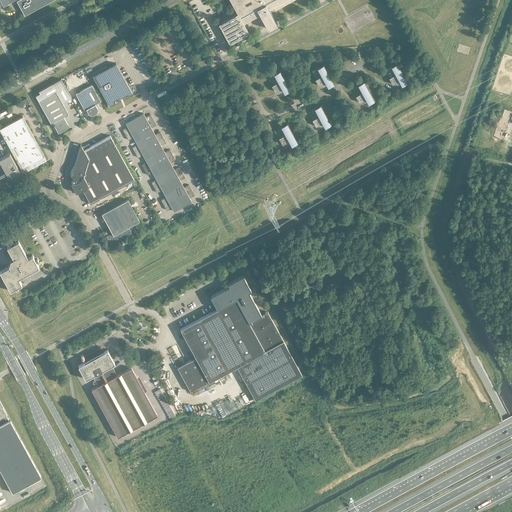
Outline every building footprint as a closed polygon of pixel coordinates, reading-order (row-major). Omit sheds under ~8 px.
[(0,0),(3,5),(13,0),(17,0),(16,1),(24,15),(52,0),(0,0)] [(231,0),(237,10),(238,13),(219,23),(231,43),(250,33),(244,23),(261,14),(269,29),(269,28),(277,23),(278,24),(270,9),(273,7),(275,10),(293,0),(231,0)] [(132,93),(116,63),(93,76),(109,106),(115,102),(114,100),(132,93)] [(390,77),(393,84),(400,80),(403,85),(408,82),(398,63),(392,66),(396,74),(390,77)] [(316,79),(319,86),(326,82),(329,87),(335,83),(333,81),(324,64),(318,67),(323,75),(316,79)] [(272,85),(276,91),(276,92),(283,88),(285,93),(291,90),(281,70),(275,73),(279,81),(272,85)] [(356,96),(360,102),(367,98),(369,103),(375,100),(365,81),(359,84),(363,92),(356,96)] [(92,85),(76,94),(84,110),(86,109),(88,114),(92,115),(97,112),(98,109),(95,104),(101,101),(92,85)] [(56,92),(39,101),(51,123),(52,123),(58,134),(68,128),(69,126),(63,116),(67,114),(68,114),(56,92)] [(313,119),(316,126),(323,122),(326,127),(332,124),(321,105),(315,108),(320,116),(313,119)] [(143,113),(134,118),(125,123),(127,127),(123,129),(123,130),(128,139),(129,140),(133,137),(137,144),(133,147),(132,148),(137,157),(138,157),(143,155),(147,162),(142,164),(142,165),(147,174),(148,175),(152,172),(154,176),(156,179),(152,182),(152,183),(157,192),(158,192),(162,190),(166,197),(161,199),(161,200),(166,209),(167,210),(172,207),(174,211),(192,201),(190,198),(194,195),(194,194),(189,185),(188,185),(184,187),(180,180),(184,178),(185,177),(180,167),(179,167),(174,169),(170,162),(175,160),(175,159),(170,150),(169,150),(165,152),(161,145),(165,143),(165,141),(160,132),(159,132),(155,134),(151,127),(156,125),(156,124),(151,115),(150,114),(145,117),(143,113)] [(22,116),(0,127),(0,129),(23,172),(46,159),(22,116)] [(279,138),(283,144),(290,140),(293,145),(298,142),(288,123),(282,126),(286,134),(279,138)] [(134,179),(110,136),(90,146),(89,144),(79,149),(75,163),(75,164),(74,165),(74,166),(73,167),(72,168),(72,169),(71,170),(71,171),(70,172),(70,173),(70,174),(70,175),(71,176),(72,177),(73,177),(71,182),(70,183),(76,193),(78,192),(83,190),(90,203),(134,179)] [(10,153),(0,157),(0,161),(9,178),(20,171),(10,153)] [(101,212),(112,232),(106,236),(110,245),(132,233),(129,226),(140,220),(127,197),(101,212)] [(10,263),(10,264),(10,265),(10,266),(0,271),(0,272),(10,291),(15,288),(16,291),(18,289),(17,287),(22,284),(18,278),(39,267),(36,262),(39,261),(37,259),(35,260),(32,255),(28,258),(18,241),(13,243),(12,241),(10,242),(11,244),(7,247),(13,259),(11,261),(10,262),(9,262),(9,263),(10,263)] [(236,366),(255,399),(255,400),(302,374),(267,311),(261,315),(249,291),(251,290),(243,275),(228,283),(229,286),(210,296),(217,308),(180,329),(195,357),(177,367),(190,391),(236,366)] [(114,363),(107,350),(78,366),(85,378),(92,375),(94,380),(93,381),(93,382),(93,383),(94,383),(95,383),(94,383),(96,382),(97,386),(91,389),(117,437),(157,415),(131,367),(117,375),(111,364),(114,363)] [(0,402),(0,470),(12,493),(41,477),(10,420),(9,420),(6,414),(0,402)]
